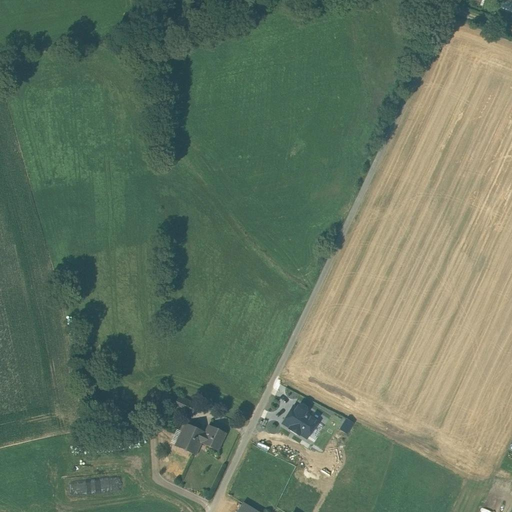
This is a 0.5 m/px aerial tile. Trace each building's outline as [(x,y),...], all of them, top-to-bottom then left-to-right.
[(511,12),(511,0),(510,0),(503,0),(500,8),(511,12)] [(90,344),(77,347),(84,376),(96,373),(90,344)] [(195,404),(178,396),(173,408),(189,416),(195,404)] [(292,403),(278,423),(306,442),(318,420),(306,412),(305,406),(301,404),(296,405),(292,403)] [(343,415),(338,426),(347,430),(352,419),(343,415)] [(185,425),(175,445),(192,454),(198,442),(199,443),(204,434),(185,425)] [(224,433),(208,426),(204,434),(199,443),(216,451),(224,433)] [(256,511),(242,503),(236,511),(256,511)]
